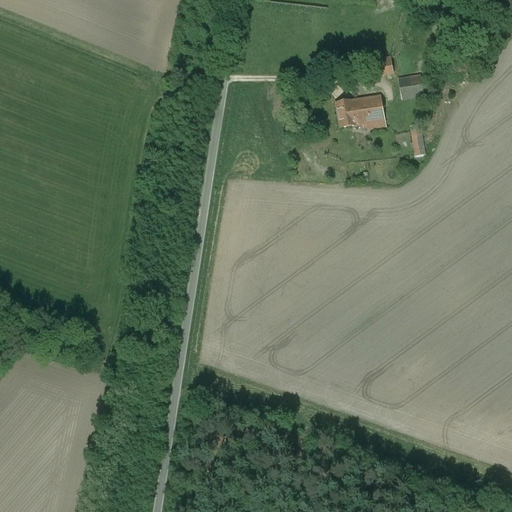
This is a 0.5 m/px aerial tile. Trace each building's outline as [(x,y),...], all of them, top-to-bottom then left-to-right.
[(391,58),(374,62),(377,77),(393,74),(391,58)] [(420,77),(399,81),(402,101),(423,97),(420,77)] [(381,97),(352,101),(356,126),(371,124),(371,129),(386,127),(381,97)] [(352,101),(336,104),(340,128),(356,126),(352,101)] [(420,126),(410,128),(415,157),(425,155),(420,126)]
